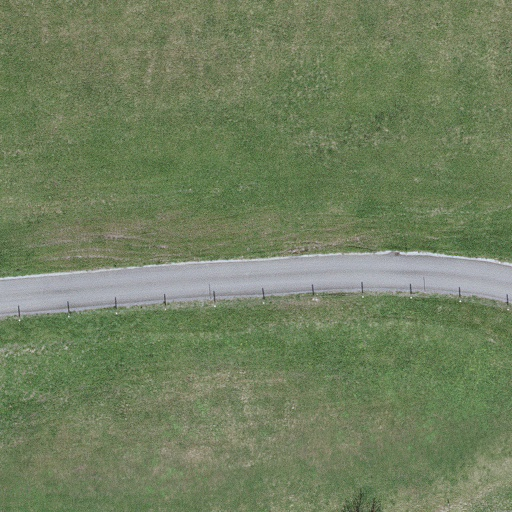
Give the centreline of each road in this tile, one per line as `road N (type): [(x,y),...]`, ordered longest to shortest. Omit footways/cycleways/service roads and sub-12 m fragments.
road 1 (unclassified): [(511,307),(434,293),(162,284)]
road 2 (track): [(162,284),(0,299)]
